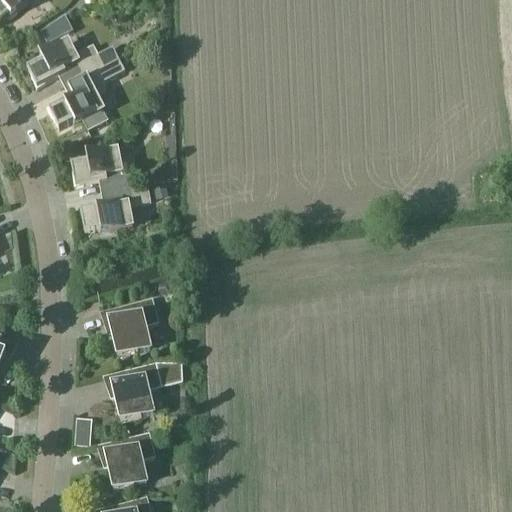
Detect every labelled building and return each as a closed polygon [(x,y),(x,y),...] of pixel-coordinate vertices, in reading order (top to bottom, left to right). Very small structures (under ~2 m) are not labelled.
[(0,0),(0,24),(7,19),(10,22),(29,5),(24,0),(0,0)] [(64,19),(41,36),(48,48),(73,35),(64,19)] [(68,89),(119,62),(113,50),(98,57),(94,49),(75,58),(68,45),(38,60),(40,64),(27,71),(37,91),(63,78),(68,89)] [(74,100),(49,112),(59,132),(72,126),(73,129),(82,125),(88,134),(109,123),(96,98),(107,92),(103,86),(125,74),(119,62),(68,89),(74,100)] [(106,196),(138,189),(136,176),(123,178),(118,154),(84,160),(85,164),(71,167),(76,189),(103,184),(106,196)] [(164,184),(153,187),(155,197),(167,194),(164,184)] [(148,187),(138,189),(106,196),(108,207),(80,213),(85,235),(99,232),(99,236),(133,230),(129,210),(151,206),(148,187)] [(145,330),(159,327),(153,303),(102,316),(105,330),(109,329),(112,339),(118,361),(151,352),(145,330)] [(0,373),(3,366),(4,367),(6,360),(10,362),(16,349),(0,342),(0,373)] [(149,395),(162,391),(156,367),(105,380),(108,394),(113,393),(115,403),(116,403),(121,425),(154,417),(149,395)] [(142,464),(155,461),(149,437),(98,449),(102,463),(106,462),(109,473),(114,494),(147,486),(142,464)] [(149,511),(147,501),(104,511),(149,511)]
